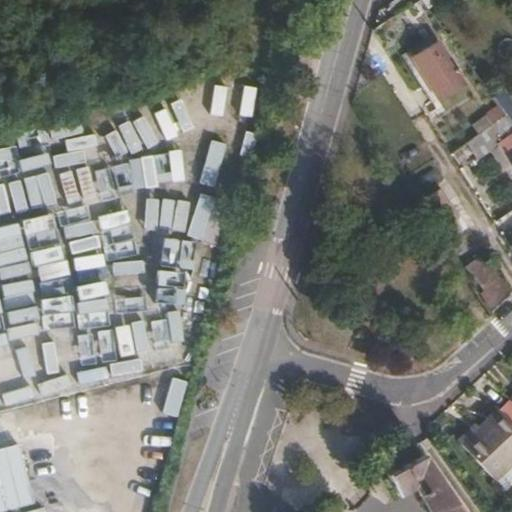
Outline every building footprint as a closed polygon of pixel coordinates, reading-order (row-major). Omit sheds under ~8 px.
[(438,40),(409,58),(437,101),(465,82),(438,40)] [(252,84),(215,84),(216,115),(253,114),(252,84)] [(511,104),(502,90),(492,97),(497,105),(504,115),(511,125),(511,104)] [(504,115),(497,105),(471,124),(479,134),(504,115)] [(511,125),(504,115),(479,134),(466,143),(477,158),(501,141),(511,155),(511,163),(511,164),(511,165),(511,125)] [(250,121),(209,122),(210,152),(251,150),(250,121)] [(207,187),(177,186),(176,216),(206,217),(207,187)] [(442,228),(438,230),(445,242),(466,228),(441,189),(423,200),(442,228)] [(486,306),(491,312),(511,292),(481,254),(464,267),(483,290),(479,293),(486,306)] [(34,506),(94,490),(99,511),(124,511),(93,390),(10,411),(11,414),(18,443),(0,447),(0,511),(10,508),(10,511),(43,511),(42,507),(24,511),(18,511),(17,507),(33,503),(34,506)] [(511,423),(497,408),(459,444),(495,482),(511,465),(511,423)] [(0,447),(18,443),(11,414),(0,417),(0,447)] [(461,511),(422,453),(385,475),(397,495),(413,486),(429,511),(461,511)]
